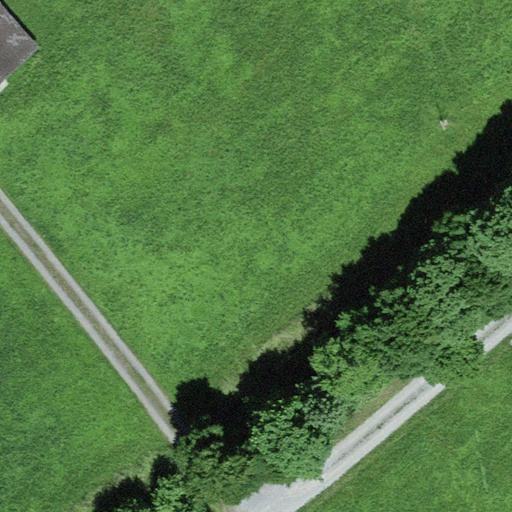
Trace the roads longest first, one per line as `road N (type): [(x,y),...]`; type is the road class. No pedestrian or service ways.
road 1 (track): [(0,200),(253,511)]
road 2 (track): [(273,511),(511,318)]
